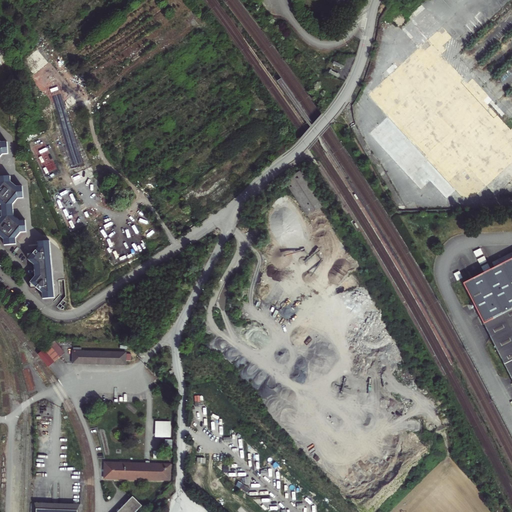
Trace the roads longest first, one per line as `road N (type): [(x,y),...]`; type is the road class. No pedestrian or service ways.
road 1 (residential): [(231,208),(175,336),(180,483)]
road 2 (residential): [(231,208),(71,315),(47,311),(0,272)]
road 3 (residential): [(231,208),(336,107),(356,72),(375,0)]
